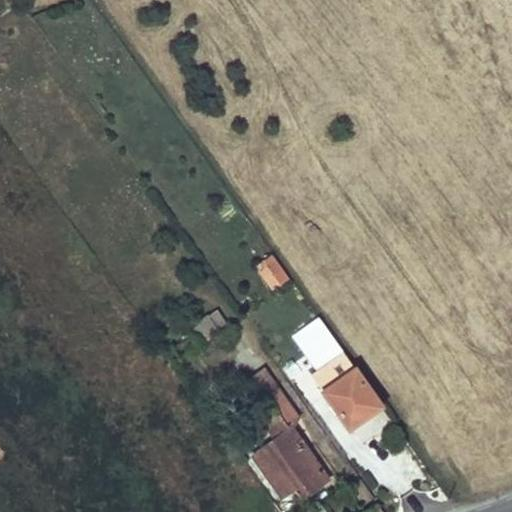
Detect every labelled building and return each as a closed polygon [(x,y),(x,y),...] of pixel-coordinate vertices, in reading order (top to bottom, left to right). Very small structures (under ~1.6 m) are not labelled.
[(271,254),(255,265),(273,291),(289,280),(271,254)] [(200,345),(226,327),(216,311),(189,329),(200,345)] [(294,336),(319,373),(344,356),(318,319),(294,336)] [(319,373),(312,378),(323,392),(355,371),(344,356),(319,373)] [(255,413),(274,440),(252,456),(283,498),(296,489),(302,498),(328,480),(292,429),(298,416),(264,368),(248,379),(267,406),(255,413)] [(323,392),(349,431),(382,409),(355,371),(323,392)]
